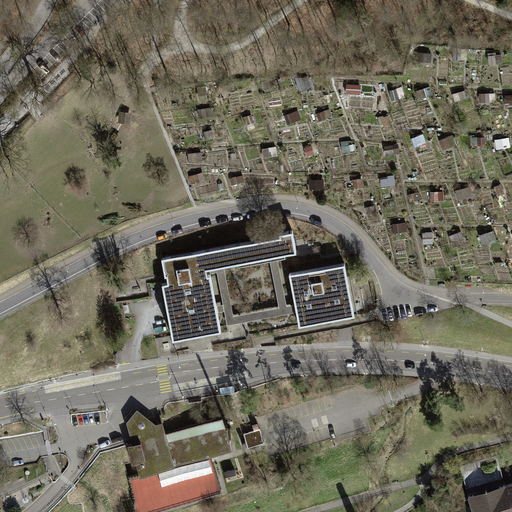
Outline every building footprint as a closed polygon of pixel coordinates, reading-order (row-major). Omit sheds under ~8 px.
[(132,112),(120,111),(119,123),(131,124),(132,112)] [(441,140),(444,150),(457,146),(454,135),(441,140)] [(388,155),(401,152),(399,144),(386,146),(388,155)] [(204,173),(191,175),(193,184),(206,181),(204,173)] [(383,187),(397,185),(396,175),(382,177),(383,187)] [(278,233),(278,236),(233,244),(236,261),(293,250),(289,230),(278,233)] [(233,244),(161,258),(166,281),(161,282),(171,337),(218,328),(208,274),(205,274),(204,267),(236,261),(233,244)] [(342,263),(288,273),(297,324),(351,313),(342,263)] [(121,284),(121,298),(150,298),(150,284),(121,284)] [(150,433),(161,430),(159,423),(155,423),(146,417),(137,408),(126,422),(131,438),(132,442),(140,440),(138,433),(150,429),(150,433)] [(138,433),(140,440),(132,442),(127,444),(132,460),(135,459),(139,473),(128,476),(135,500),(133,500),(136,511),(146,511),(222,490),(211,454),(232,447),(223,416),(162,433),(161,430),(150,433),(150,429),(138,433)] [(260,429),(244,434),(249,447),(264,442),(260,429)] [(511,511),(511,482),(503,485),(503,483),(466,494),(471,511),(511,511)]
